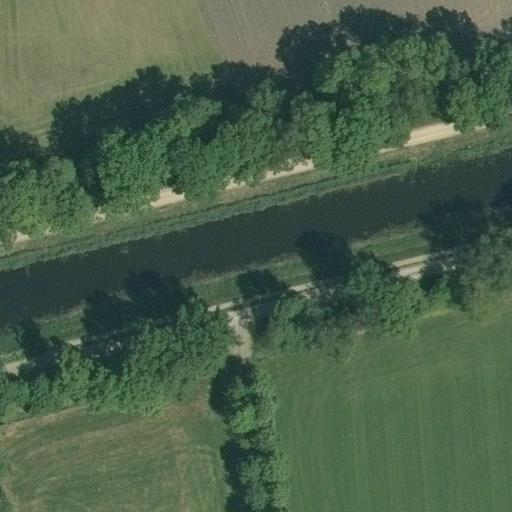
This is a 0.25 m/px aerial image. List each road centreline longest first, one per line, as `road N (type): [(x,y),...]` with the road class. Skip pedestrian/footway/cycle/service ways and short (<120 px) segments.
road 1 (track): [(511,106),(0,235)]
road 2 (track): [(30,366),(511,250)]
